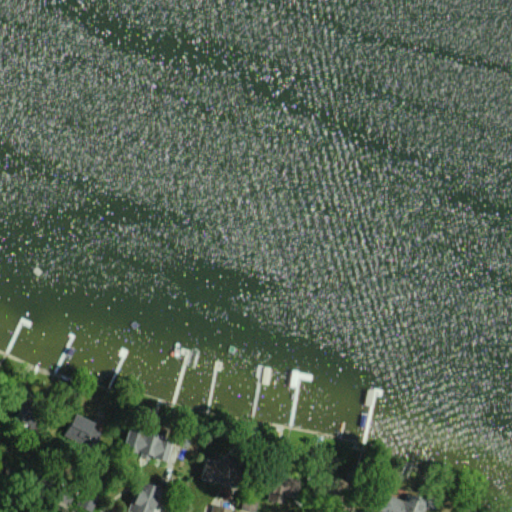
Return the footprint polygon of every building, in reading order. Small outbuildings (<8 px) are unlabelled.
[(92,422),(72,413),(61,436),(90,449),(97,432),(89,428),(92,422)] [(170,442),(125,430),(120,449),(165,461),(170,442)] [(232,489),(239,465),(205,455),(198,479),(232,489)] [(128,511),(153,511),(161,488),(144,483),(142,490),(135,488),(128,511)] [(420,511),(425,500),(403,493),(401,499),(383,493),(376,511),(377,511),(420,511)]
